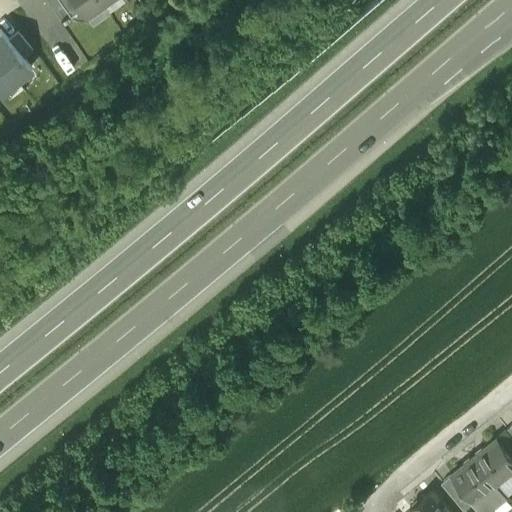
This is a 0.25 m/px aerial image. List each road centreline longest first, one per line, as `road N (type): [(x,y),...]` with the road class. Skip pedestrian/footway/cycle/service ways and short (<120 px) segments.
road 1 (motorway): [(0,439),(511,11)]
road 2 (motorway): [(445,0),(0,376)]
road 3 (residential): [(511,391),(366,502)]
